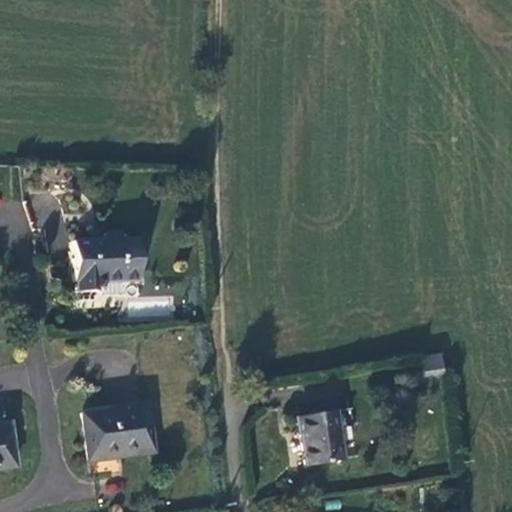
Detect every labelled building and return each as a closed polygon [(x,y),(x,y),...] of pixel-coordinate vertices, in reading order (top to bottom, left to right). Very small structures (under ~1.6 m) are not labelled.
[(105,233),(105,238),(70,239),(71,284),(76,284),(76,292),(96,293),(95,289),(105,287),(105,282),(139,282),(138,237),(121,238),(121,234),(105,233)] [(441,356),(418,358),(420,378),(443,375),(441,356)] [(81,410),(89,463),(157,453),(151,400),(81,410)] [(338,410),(296,417),(306,467),(346,461),(338,410)] [(15,418),(0,419),(0,469),(21,466),(15,418)]
